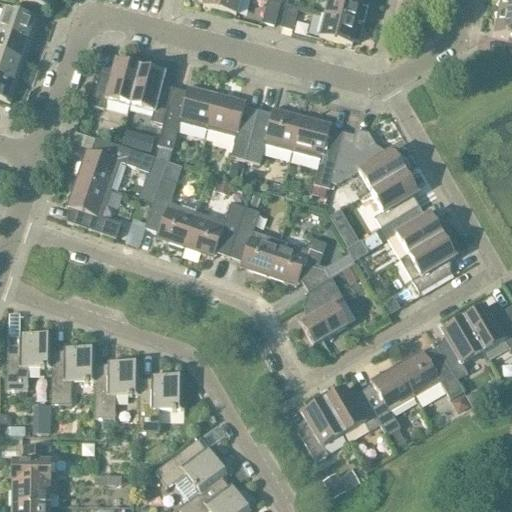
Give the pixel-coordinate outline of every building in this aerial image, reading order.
[(50,14),(55,0),(17,0),(16,2),(50,14)] [(235,19),(240,0),(198,0),(198,3),(204,5),(202,10),(235,19)] [(363,27),(368,10),(362,9),(363,4),(347,0),(328,0),(324,18),(363,27)] [(511,16),(511,0),(500,0),(498,14),(511,16)] [(275,29),(280,6),(267,3),(262,25),(275,29)] [(293,33),(298,11),(285,8),(280,30),(293,33)] [(0,34),(29,45),(36,23),(2,11),(0,16),(0,34)] [(511,55),(511,16),(498,14),(493,39),(511,42),(511,50),(511,55)] [(359,45),(363,27),(324,18),(318,40),(351,49),(353,44),(359,45)] [(0,58),(22,65),(29,45),(0,34),(0,58)] [(0,80),(15,86),(22,65),(0,58),(0,80)] [(129,110),(140,70),(115,64),(112,76),(100,73),(90,110),(104,113),(106,104),(129,110)] [(159,143),(173,92),(161,89),(164,77),(140,70),(129,110),(153,116),(150,125),(162,129),(159,143)] [(15,86),(0,80),(0,104),(8,107),(15,86)] [(207,134),(216,97),(187,89),(186,95),(173,92),(159,143),(174,147),(179,127),(207,134)] [(244,165),(257,114),(244,110),(245,104),(216,97),(207,134),(235,142),(230,161),(244,165)] [(292,157),(302,119),(273,111),(271,117),(257,114),(244,165),(259,169),(264,149),(292,157)] [(302,119),(292,157),(320,164),(313,189),(311,199),(324,203),(327,193),(329,187),(342,136),(329,133),(330,127),(302,119)] [(404,175),(392,153),(381,159),(368,137),(355,133),(354,139),(342,136),(329,187),(335,189),(358,175),(370,195),(404,175)] [(140,137),(136,153),(149,156),(153,141),(140,137)] [(85,153),(75,182),(111,194),(121,166),(140,173),(148,176),(153,161),(145,158),(95,141),(91,155),(85,153)] [(231,166),(227,180),(235,182),(238,168),(231,166)] [(419,210),(413,199),(418,197),(404,175),(370,195),(382,216),(373,222),(380,233),(419,210)] [(244,176),(241,189),(253,192),(255,186),(251,178),(244,176)] [(102,221),(111,194),(75,182),(65,210),(71,212),(66,226),(115,243),(121,227),(102,221)] [(185,253),(197,217),(170,207),(176,188),(161,183),(144,233),(158,238),(156,243),(185,253)] [(218,184),(215,195),(226,199),(230,188),(218,184)] [(228,262),(245,212),(231,207),(224,226),(197,217),(185,253),(213,263),(215,257),(228,262)] [(442,239),(430,218),(425,220),(419,210),(380,233),(387,244),(395,239),(408,260),(442,239)] [(268,282),(281,246),(253,236),(260,217),(245,212),(228,262),(242,266),(240,272),(268,282)] [(351,235),(340,241),(347,254),(358,247),(351,235)] [(125,236),(122,244),(136,249),(139,240),(125,236)] [(451,278),(445,267),(455,260),(442,239),(408,260),(420,281),(411,286),(418,297),(451,278)] [(319,271),(327,249),(312,243),(308,255),(281,246),(268,282),(297,292),(299,286),(303,288),(309,298),(332,284),(325,273),(319,271)] [(358,247),(347,254),(354,265),(365,259),(358,247)] [(344,258),(334,264),(341,276),(352,270),(344,258)] [(352,272),(343,277),(350,289),(358,284),(352,272)] [(346,329),(333,307),(342,302),(332,284),(309,298),(304,313),(309,321),(299,327),(312,350),(346,329)] [(511,311),(511,309),(502,314),(502,313),(491,320),(485,309),(463,322),(483,357),(504,344),(509,353),(511,351),(511,311)] [(463,369),(483,357),(463,322),(441,335),(447,345),(437,351),(463,396),(464,396),(457,384),(468,377),(463,369)] [(51,371),(51,351),(52,351),(52,338),(7,337),(6,394),(27,395),(27,371),(51,371)] [(95,385),(95,365),(96,365),(96,352),(52,351),(51,351),(51,371),(50,408),(71,408),(71,385),(94,385),(95,385)] [(463,396),(437,351),(425,358),(422,352),(396,368),(415,401),(440,387),(451,404),(463,396)] [(139,399),(138,379),(139,379),(140,366),(96,365),(95,365),(95,385),(94,385),(94,422),(114,422),(115,398),(138,399),(139,399)] [(391,416),(415,401),(396,368),(370,383),(373,388),(361,395),(387,440),(401,433),(391,416)] [(183,413),(184,379),(139,379),(138,379),(139,399),(138,399),(138,436),(158,436),(158,412),(183,413)] [(387,440),(361,395),(351,401),(345,391),(323,404),(343,439),(364,426),(369,435),(380,428),(387,441),(387,440)] [(462,400),(451,407),(457,418),(468,411),(462,400)] [(343,439),(323,404),(301,417),(307,427),(296,433),(316,466),(328,459),(323,451),(343,439)] [(0,419),(0,430),(9,431),(9,425),(5,419),(0,419)] [(200,442),(154,475),(166,492),(174,486),(188,505),(199,497),(200,497),(224,479),(224,480),(227,478),(200,442)] [(49,478),(49,465),(48,465),(48,451),(20,451),(20,465),(12,465),(11,488),(56,488),(56,478),(49,478)] [(247,511),(224,480),(224,479),(200,497),(199,497),(178,511),(247,511)] [(107,489),(107,480),(94,480),(94,489),(107,489)] [(120,490),(120,481),(107,480),(107,489),(120,490)] [(49,511),(49,499),(56,499),(56,488),(11,488),(11,510),(49,511)]
